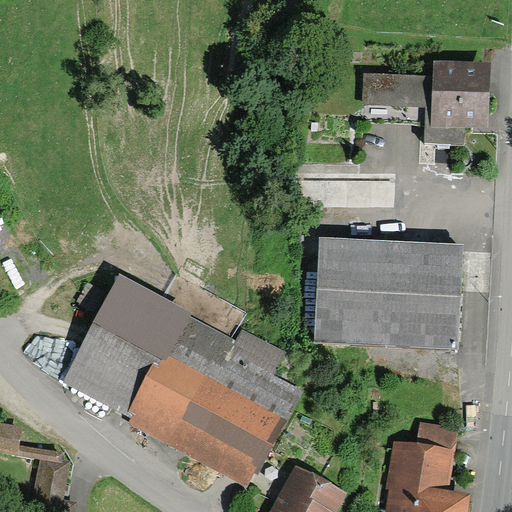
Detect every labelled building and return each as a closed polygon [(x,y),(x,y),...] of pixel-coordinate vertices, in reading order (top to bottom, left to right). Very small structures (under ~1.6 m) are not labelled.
[(482,127),(484,67),(429,65),(428,84),(360,81),(359,114),(425,116),(424,147),(455,148),(456,126),(482,127)] [(457,249),(316,243),(311,343),(453,349),(457,249)] [(232,343),(111,279),(55,384),(244,484),(291,396),(263,381),(278,353),(238,332),(232,343)] [(384,511),(463,511),(466,498),(445,494),(458,429),(430,424),(424,451),(398,446),(384,511)] [(335,511),(343,498),(291,471),(269,511),(335,511)]
